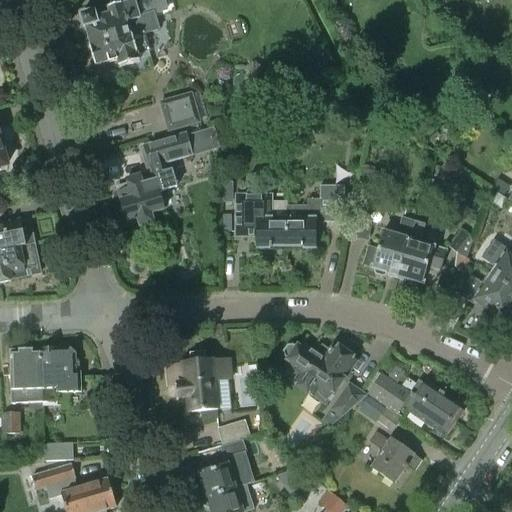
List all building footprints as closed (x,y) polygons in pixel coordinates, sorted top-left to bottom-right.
[(93,14),(78,19),(82,31),(84,30),(89,49),(88,51),(93,69),(107,65),(108,67),(117,64),(118,69),(140,63),(138,56),(147,54),(142,37),(161,31),(157,16),(166,14),(162,0),(133,0),(134,4),(119,9),(119,7),(106,11),(108,17),(95,21),(93,14)] [(494,55),(487,65),(500,75),(507,65),(494,55)] [(159,105),(167,137),(200,128),(191,96),(159,105)] [(158,194),(177,188),(171,172),(165,174),(163,165),(219,149),(213,129),(188,136),(187,133),(143,146),(153,178),(142,181),(141,176),(126,180),(129,190),(118,194),(126,222),(136,219),(139,229),(154,224),(151,215),(163,212),(158,194)] [(499,181),(493,191),(502,196),(508,187),(499,181)] [(222,207),(233,207),(233,184),(222,184),(222,207)] [(361,185),(353,220),(365,223),(369,206),(368,205),(371,188),(361,185)] [(319,187),(319,202),(319,222),(319,224),(345,224),(345,187),(319,187)] [(256,250),(285,250),(284,202),(275,202),(275,194),(235,194),(235,240),(256,240),(256,250)] [(284,202),(285,250),(314,250),(314,222),(319,222),(319,212),(319,202),(307,202),(307,206),(288,206),(287,202),(284,202)] [(386,274),(397,277),(413,223),(402,220),(397,238),(382,234),(377,251),(368,249),(367,255),(363,266),(372,269),(372,270),(374,271),(375,275),(382,277),(386,274)] [(29,221),(0,227),(0,251),(25,246),(26,247),(34,246),(29,221)] [(413,223),(397,277),(407,280),(408,284),(416,287),(419,284),(421,284),(423,285),(428,270),(441,273),(446,253),(419,244),(424,226),(413,223)] [(447,252),(457,255),(474,242),(471,238),(462,231),(449,246),(447,252)] [(493,242),(482,259),(496,268),(490,277),(511,291),(511,258),(505,254),(507,252),(493,242)] [(25,246),(0,251),(0,284),(12,282),(12,281),(41,275),(34,246),(26,247),(25,246)] [(511,307),(511,291),(490,277),(484,286),(470,277),(458,296),(471,305),(474,302),(488,311),(489,315),(496,320),(500,319),(506,309),(510,311),(511,307)] [(350,359),(350,354),(342,348),(338,350),(334,347),(331,352),(329,351),(327,354),(322,350),(321,351),(322,352),(317,358),(299,346),(297,349),(292,347),(286,347),(282,353),(283,359),(287,363),(284,366),(299,376),(294,384),(309,395),(310,394),(324,403),(339,381),(341,382),(345,377),(344,376),(354,361),(350,359)] [(70,351),(40,352),(42,405),(55,404),(55,394),(81,394),(80,374),(76,374),(75,356),(70,351)] [(42,405),(40,352),(9,352),(10,376),(10,405),(42,405)] [(183,366),(167,368),(169,388),(177,387),(178,399),(179,399),(179,400),(187,399),(189,415),(202,413),(203,421),(218,420),(217,411),(219,411),(216,383),(231,381),(229,361),(213,363),(213,361),(183,365),(183,366)] [(407,380),(400,389),(455,424),(463,413),(458,410),(460,407),(425,384),(424,386),(418,382),(415,386),(407,380)] [(364,396),(348,385),(330,411),(336,415),(364,396)] [(400,389),(386,410),(394,415),(396,413),(402,418),(406,411),(441,436),(443,433),(447,436),(455,424),(400,389)] [(376,426),(386,410),(368,399),(358,414),(376,426)] [(1,416),(2,435),(19,435),(18,415),(1,416)] [(218,431),(222,446),(249,439),(245,423),(218,431)] [(383,451),(371,470),(393,485),(404,470),(407,470),(407,469),(414,474),(422,462),(391,441),(390,442),(378,433),(371,443),(383,451)] [(223,449),(226,459),(246,453),(244,443),(223,449)] [(43,447),(44,464),(71,462),(70,445),(43,447)] [(198,475),(206,500),(237,491),(229,465),(198,475)] [(74,480),(75,480),(71,466),(31,478),(35,492),(46,489),(49,501),(61,497),(65,511),(105,511),(116,509),(108,481),(76,490),(74,480)] [(276,476),(284,486),(299,471),(297,469),(276,476)] [(283,486),(296,499),(314,480),(302,469),(299,471),(284,486),(283,486)] [(243,511),(237,491),(206,500),(209,511),(243,511)] [(328,511),(327,511),(343,511),(346,508),(329,493),(319,504),(328,511)]
